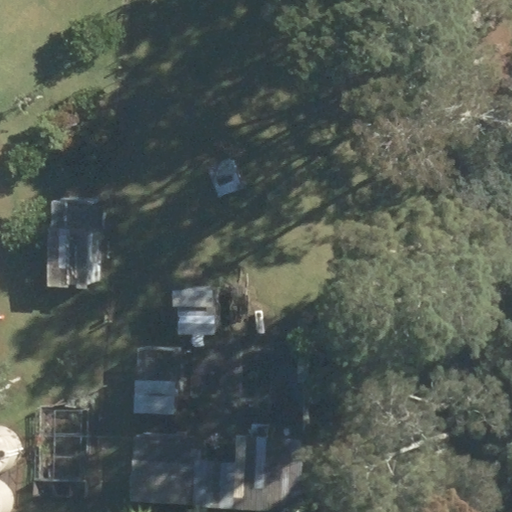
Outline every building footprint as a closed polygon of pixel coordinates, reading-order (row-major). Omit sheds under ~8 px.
[(219,244),(221,211),(195,209),(192,242),(219,244)] [(114,219),(74,216),(67,276),(110,279),(114,219)] [(51,235),(6,233),(4,267),(51,269),(51,235)] [(237,297),(238,278),(197,277),(196,296),(237,297)] [(235,326),(235,305),(233,305),(233,301),(194,300),(194,316),(198,316),(197,325),(235,326)] [(107,351),(100,351),(98,384),(123,385),(125,359),(125,358),(106,358),(107,351)] [(249,366),(234,366),(234,376),(197,375),(197,392),(248,392),(248,376),(249,366)] [(195,372),(154,371),(152,405),(193,406),(195,372)] [(216,432),(151,428),(147,496),(315,506),(316,472),(214,467),(216,432)]
